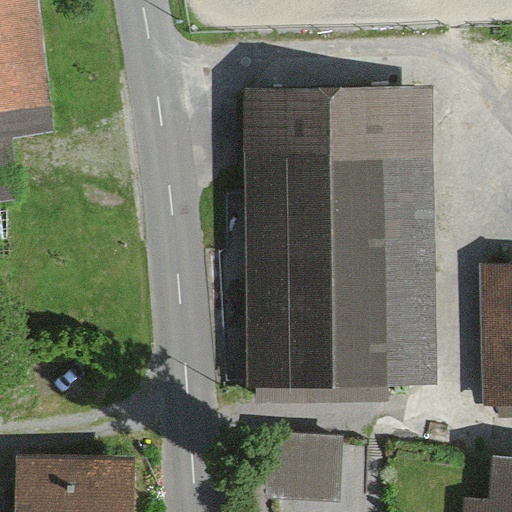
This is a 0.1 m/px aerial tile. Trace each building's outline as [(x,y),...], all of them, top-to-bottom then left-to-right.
[(35,0),(0,0),(0,183),(10,182),(3,125),(51,119),(35,0)] [(426,81),(251,83),(254,377),(261,377),(261,389),(392,388),(391,369),(429,368),(426,81)] [(511,255),(474,257),(478,394),(511,393),(511,255)] [(342,427),(269,423),(265,489),(338,493),(342,427)] [(466,511),(511,511),(511,443),(497,442),(492,498),(468,496),(466,511)] [(131,511),(133,444),(16,443),(16,506),(15,511),(131,511)]
